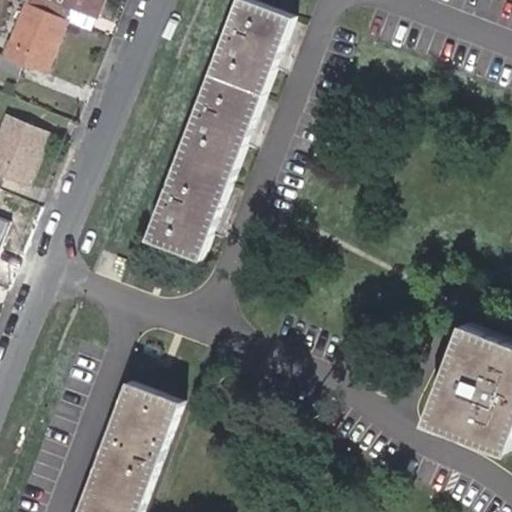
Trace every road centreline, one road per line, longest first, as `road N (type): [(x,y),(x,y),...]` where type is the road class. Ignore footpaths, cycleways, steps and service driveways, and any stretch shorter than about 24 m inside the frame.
road 1 (residential): [(511,490),(203,320)]
road 2 (residential): [(203,320),(322,0)]
road 3 (residential): [(165,0),(57,266)]
road 4 (residential): [(60,511),(138,296)]
road 5 (residential): [(57,266),(0,407)]
road 6 (residential): [(381,0),(511,53)]
